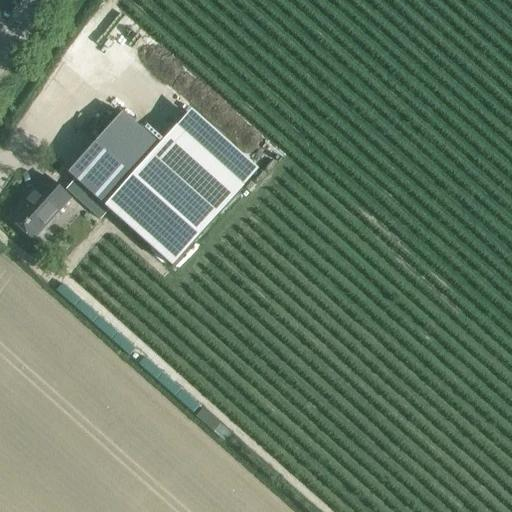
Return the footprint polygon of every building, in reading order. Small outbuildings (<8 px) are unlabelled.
[(105,206),(159,146),(121,113),(67,172),(105,206)] [(243,188),(176,127),(159,146),(105,206),(172,266),(243,188)] [(32,240),(70,198),(44,175),(26,195),(27,197),(8,218),(32,240)] [(74,307),(129,356),(135,349),(80,300),(74,307)] [(137,364),(192,413),(198,406),(144,357),(137,364)]
